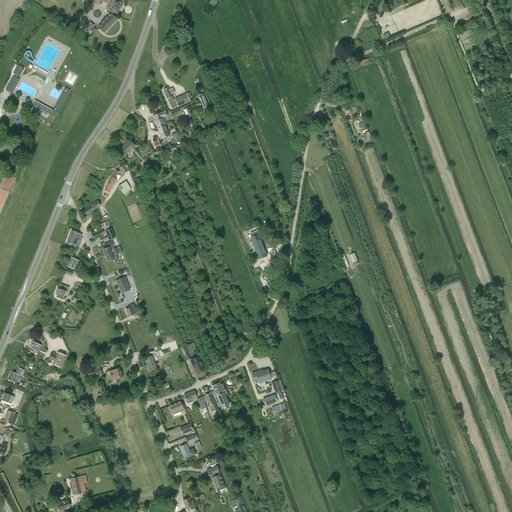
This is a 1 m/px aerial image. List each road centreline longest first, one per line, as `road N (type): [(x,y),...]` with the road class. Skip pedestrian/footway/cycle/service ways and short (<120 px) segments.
road 1 (unclassified): [(147,402),(222,375),(250,352),(283,290),(314,114),(368,1)]
road 2 (unclassified): [(147,402),(63,195)]
road 3 (secondary): [(63,195),(120,96),(155,0)]
road 4 (secondary): [(0,350),(63,195)]
road 5 (track): [(339,61),(467,7)]
road 6 (unclassified): [(145,511),(172,504),(180,492),(147,402)]
